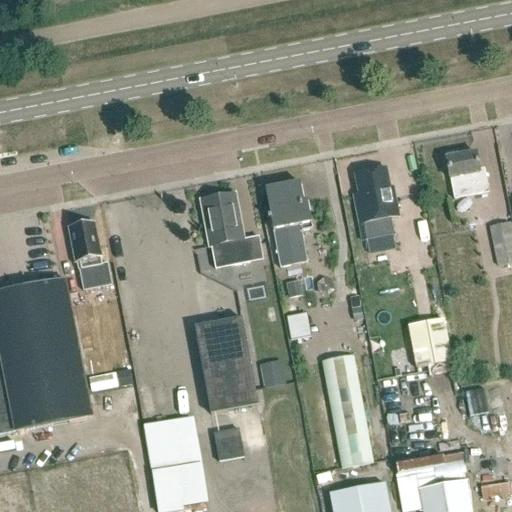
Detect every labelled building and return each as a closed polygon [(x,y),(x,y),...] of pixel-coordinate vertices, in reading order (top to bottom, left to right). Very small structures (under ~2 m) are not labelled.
[(446,161),(450,182),(451,182),(454,198),(487,191),(483,168),(478,169),(475,155),(458,158),(457,155),(447,157),(448,160),(446,161)] [(398,220),(393,193),(390,193),(386,172),(355,178),(359,199),(355,200),(364,246),(393,240),(389,222),(398,220)] [(283,188),(298,267),(307,266),(301,228),(311,226),(307,206),(304,207),(300,185),(283,188)] [(280,271),(298,267),(283,188),(266,191),(280,271)] [(225,246),(229,267),(246,264),(242,243),(233,198),(203,204),(212,248),(225,246)] [(498,268),(511,265),(511,232),(510,225),(490,230),(498,268)] [(102,267),(94,227),(69,232),(73,248),(70,249),(73,267),(78,266),(84,294),(112,288),(108,266),(102,267)] [(75,330),(70,305),(65,282),(0,294),(0,355),(0,357),(0,437),(14,435),(93,420),(79,352),(75,330)] [(359,299),(350,300),(354,323),(363,321),(359,299)] [(291,339),(310,337),(308,314),(289,316),(291,339)] [(211,417),(258,408),(242,321),(195,330),(211,417)] [(408,328),(416,371),(452,364),(444,322),(408,328)] [(341,471),(373,465),(353,358),(321,364),(341,471)] [(284,370),(264,373),(267,389),(287,386),(284,370)] [(488,414),(484,391),(466,394),(470,417),(488,414)] [(159,511),(172,511),(212,506),(198,418),(146,426),(159,511)] [(241,429),(216,434),(222,463),(247,458),(241,429)] [(402,475),(449,466),(447,456),(400,466),(402,475)] [(436,489),(433,475),(397,481),(402,511),(414,511),(422,511),(471,511),(466,483),(436,489)] [(332,511),(389,511),(385,486),(329,496),(332,511)]
